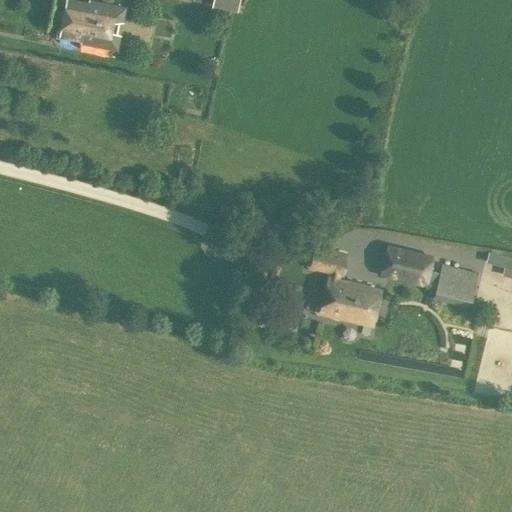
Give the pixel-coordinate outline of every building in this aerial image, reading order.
[(90,0),(89,3),(73,0),(66,0),(60,36),(82,41),(81,43),(117,50),(126,8),(90,0)] [(194,170),(179,168),(175,186),(191,189),(194,170)] [(425,288),(433,255),(386,244),(378,277),(425,288)] [(341,281),(347,255),(316,248),(311,267),(330,272),(320,313),(372,325),(381,291),(341,281)] [(511,257),(488,252),(486,262),(504,266),(502,275),(511,277),(511,257)] [(463,277),(439,271),(432,299),(469,308),(478,273),(465,270),(463,277)]
